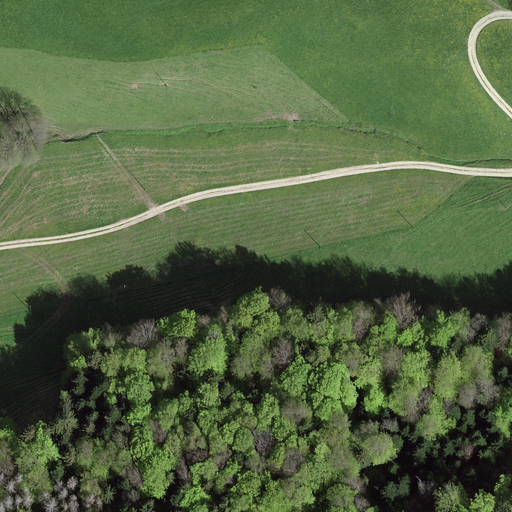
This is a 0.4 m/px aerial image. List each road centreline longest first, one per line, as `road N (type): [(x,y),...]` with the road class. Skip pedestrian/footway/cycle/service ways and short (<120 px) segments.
road 1 (track): [(511,172),(382,166),(198,196),(111,228),(0,247)]
road 2 (track): [(511,15),(484,19),(470,43),(480,78),(511,114)]
